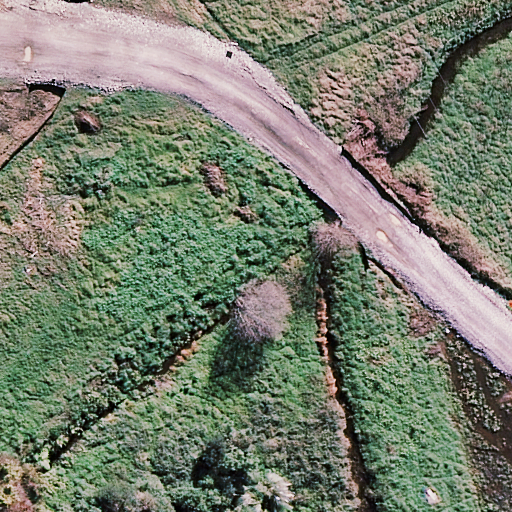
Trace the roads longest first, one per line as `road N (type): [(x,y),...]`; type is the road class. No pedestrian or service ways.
road 1 (motorway): [(0,229),(511,423)]
road 2 (motorway): [(471,511),(0,332)]
